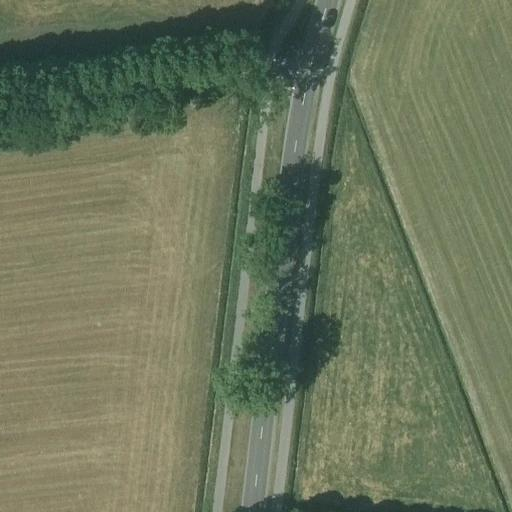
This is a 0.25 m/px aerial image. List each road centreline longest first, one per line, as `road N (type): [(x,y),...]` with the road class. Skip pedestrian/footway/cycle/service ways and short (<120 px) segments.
road 1 (tertiary): [(250,511),(308,70)]
road 2 (unclassified): [(308,70),(0,104)]
